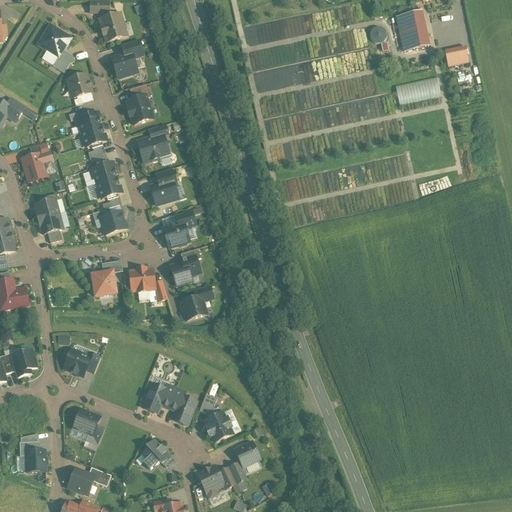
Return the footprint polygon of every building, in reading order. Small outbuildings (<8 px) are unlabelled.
[(109,5),(91,5),(91,15),(99,15),(101,22),(109,20),(107,15),(109,15),(109,5)] [(426,13),(397,19),(405,56),(434,50),(426,13)] [(101,22),(100,22),(103,30),(102,30),(104,37),(105,37),(107,44),(127,38),(120,16),(109,20),(101,22)] [(71,40),(50,27),(38,47),(58,59),(59,59),(63,52),(71,40)] [(125,57),(112,60),(119,80),(138,75),(133,59),(143,56),(139,42),(122,47),(125,57)] [(465,47),(445,50),(448,66),(468,62),(465,47)] [(63,52),(59,59),(58,59),(52,68),(64,75),(70,66),(75,64),(73,58),(63,52)] [(73,100),(81,98),(92,95),(92,94),(87,77),(68,83),(73,100)] [(147,87),(130,92),(133,102),(146,98),(147,100),(151,99),(147,87)] [(94,102),(92,95),(81,98),(81,100),(75,102),(76,107),(94,102)] [(133,102),(127,104),(129,112),(128,112),(130,120),(132,119),(134,127),(153,121),(147,100),(146,98),(133,102)] [(12,100),(7,108),(11,111),(7,118),(17,124),(26,109),(12,100)] [(7,108),(0,103),(0,128),(7,118),(11,111),(7,108)] [(75,122),(86,118),(84,112),(69,117),(71,123),(75,122)] [(86,118),(75,122),(77,129),(80,128),(82,134),(102,128),(98,114),(86,118)] [(170,157),(164,138),(168,136),(166,127),(149,132),(151,140),(138,144),(144,165),(170,157)] [(107,143),(102,128),(82,134),(83,140),(80,141),(83,149),(86,148),(86,149),(93,147),(102,145),(107,143)] [(102,145),(93,147),(95,153),(89,155),(90,160),(105,155),(102,145)] [(55,154),(25,162),(32,185),(51,179),(48,169),(58,166),(55,154)] [(98,163),(99,168),(108,166),(105,155),(90,160),(92,165),(98,163)] [(118,180),(113,164),(108,166),(99,168),(93,170),(93,172),(90,173),(93,181),(95,180),(97,186),(118,180)] [(159,186),(151,188),(157,208),(178,201),(173,185),(176,184),(172,171),(156,176),(159,186)] [(109,199),(118,196),(122,195),(118,180),(97,186),(99,192),(96,193),(99,201),(101,200),(102,201),(109,199)] [(118,196),(109,199),(111,205),(103,207),(105,212),(110,210),(121,207),(118,196)] [(35,209),(39,225),(64,219),(61,203),(35,209)] [(105,212),(92,216),(95,223),(101,221),(101,220),(112,217),(110,210),(105,212)] [(179,226),(164,231),(169,250),(178,247),(179,249),(186,247),(187,245),(189,244),(185,230),(196,227),(191,212),(176,217),(179,226)] [(112,217),(101,220),(101,221),(106,237),(127,231),(122,214),(112,217)] [(39,225),(42,238),(67,233),(64,219),(39,225)] [(12,220),(0,222),(0,239),(16,237),(12,220)] [(49,237),(51,246),(63,243),(61,234),(49,237)] [(16,237),(0,239),(0,258),(19,255),(16,237)] [(181,256),(183,262),(196,258),(197,262),(201,260),(198,251),(181,256)] [(175,273),(172,273),(177,288),(192,283),(191,278),(201,275),(197,262),(196,258),(183,262),(182,263),(183,265),(173,268),(175,273)] [(113,275),(123,274),(121,263),(102,266),(104,276),(113,274),(113,275)] [(137,274),(130,274),(132,293),(138,293),(138,295),(149,294),(149,292),(155,291),(155,286),(153,272),(146,273),(146,271),(137,272),(137,274)] [(104,276),(92,278),(96,299),(116,296),(113,275),(113,274),(104,276)] [(12,275),(0,276),(0,284),(1,284),(13,283),(12,275)] [(13,283),(1,284),(4,313),(31,309),(29,293),(20,294),(19,282),(13,283)] [(163,284),(155,286),(155,291),(159,304),(168,301),(163,284)] [(196,300),(182,304),(187,322),(207,317),(203,304),(214,301),(210,287),(194,292),(196,300)] [(7,359),(12,376),(19,374),(21,382),(37,377),(36,373),(41,372),(35,353),(16,360),(15,357),(7,359)] [(94,363),(74,355),(66,374),(86,382),(94,363)] [(8,378),(12,376),(7,359),(1,361),(2,366),(0,366),(0,388),(10,385),(8,378)] [(174,413),(183,391),(172,387),(170,392),(156,386),(146,412),(162,418),(165,409),(174,413)] [(190,430),(201,404),(189,399),(191,395),(183,391),(174,413),(179,415),(175,424),(190,430)] [(219,403),(208,399),(202,414),(213,418),(214,422),(221,419),(217,410),(219,403)] [(105,422),(83,413),(76,430),(92,437),(86,450),(98,455),(104,441),(98,439),(105,422)] [(214,422),(207,424),(216,449),(238,441),(229,416),(221,419),(214,422)] [(25,457),(27,474),(46,474),(45,449),(38,448),(38,442),(20,443),(20,457),(25,457)] [(166,450),(157,442),(151,451),(146,457),(151,462),(148,465),(155,473),(167,465),(171,470),(180,463),(167,448),(166,450)] [(259,445),(237,454),(241,463),(246,472),(267,463),(259,445)] [(246,472),(241,463),(232,468),(233,472),(238,482),(248,477),(246,472)] [(223,477),(218,469),(201,478),(213,502),(223,497),(221,492),(228,488),(223,477)] [(115,478),(95,471),(92,478),(100,480),(97,486),(110,491),(115,478)] [(233,472),(223,477),(228,488),(231,493),(241,488),(238,482),(233,472)] [(92,478),(78,473),(71,492),(93,500),(97,486),(100,480),(92,478)] [(175,501),(157,504),(158,511),(185,511),(185,506),(176,508),(175,501)]
